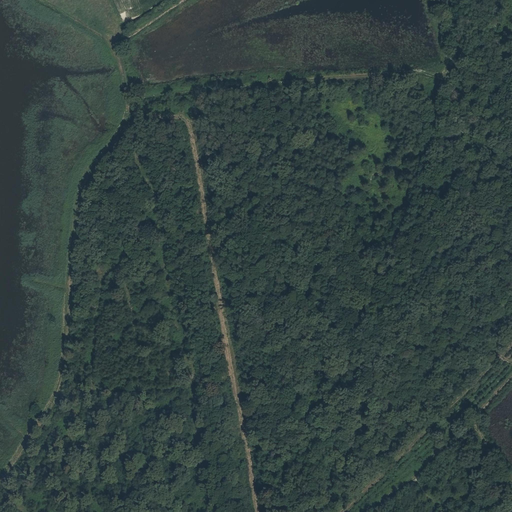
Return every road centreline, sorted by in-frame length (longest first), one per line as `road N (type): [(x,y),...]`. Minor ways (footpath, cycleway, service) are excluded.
road 1 (track): [(0,492),(53,409),(84,199),(129,140),(130,53),(119,33),(43,0)]
road 2 (track): [(25,511),(63,478),(88,434),(105,353),(113,234)]
road 3 (track): [(511,346),(342,511)]
